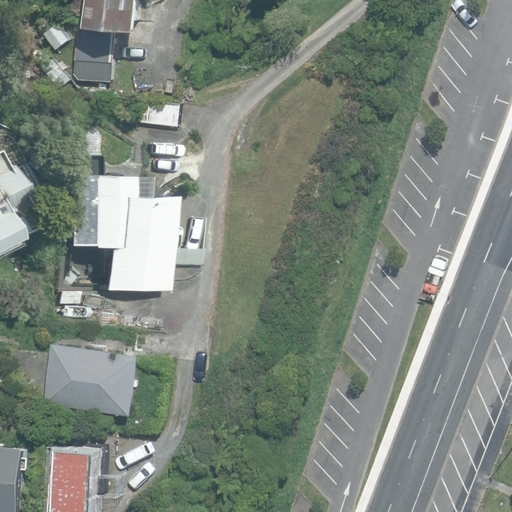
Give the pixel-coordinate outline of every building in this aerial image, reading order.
[(77,58),(114,61),(117,27),(143,29),(145,0),(92,0),(92,14),(80,14),(77,58)] [(76,78),(114,80),(115,62),(77,60),(76,78)] [(140,121),(181,125),(183,104),(142,99),(140,121)] [(102,287),(166,287),(166,192),(121,192),(122,171),(94,171),(94,152),(64,152),(63,241),(102,242),(102,287)] [(0,238),(34,220),(0,155),(0,238)] [(199,247),(166,247),(166,264),(199,264),(199,247)] [(62,304),(61,318),(82,319),(82,304),(62,304)] [(150,357),(165,359),(169,332),(137,327),(133,350),(150,353),(150,357)] [(48,401),(135,413),(143,354),(56,342),(48,401)] [(0,510),(26,511),(31,445),(0,442),(0,510)] [(59,511),(67,511),(98,511),(101,450),(62,448),(59,511)]
